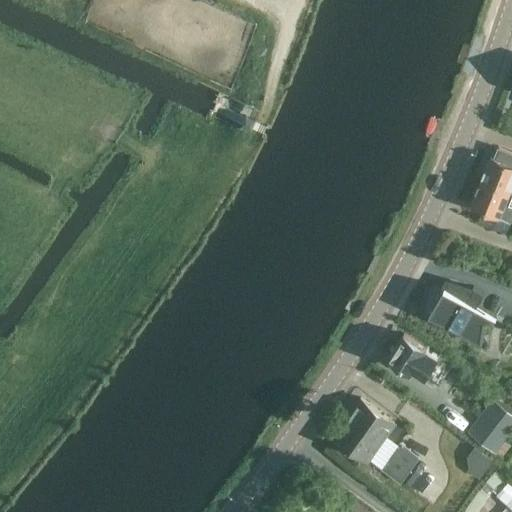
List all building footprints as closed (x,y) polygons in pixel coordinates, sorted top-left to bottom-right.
[(240,124),(239,127),(250,131),(251,129),(254,122),(255,120),(244,115),(243,117),(240,124)] [(511,164),(491,155),(481,180),(509,191),(511,183),(511,164)] [(509,191),(481,180),(470,204),(510,220),(511,214),(511,208),(503,205),(509,191)] [(479,296),(443,276),(419,319),(456,340),(463,344),(479,296)] [(410,371),(412,368),(419,358),(429,364),(430,365),(436,356),(404,333),(388,356),(410,371)] [(419,358),(412,368),(422,375),(429,364),(419,358)] [(395,421),(361,397),(334,434),(368,459),(395,421)] [(511,443),(506,439),(511,431),(511,411),(493,397),(468,430),(496,452),(497,451),(503,456),(511,443)] [(401,440),(382,466),(402,481),(421,454),(401,440)] [(511,506),(511,478),(497,493),(511,506)]
